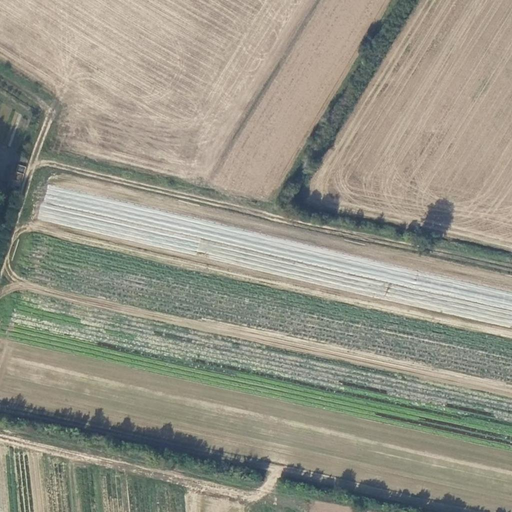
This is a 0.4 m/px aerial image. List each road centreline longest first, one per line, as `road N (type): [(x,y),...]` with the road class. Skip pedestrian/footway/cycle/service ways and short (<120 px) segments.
road 1 (track): [(33,160),(511,266)]
road 2 (track): [(461,511),(0,408)]
road 3 (track): [(0,271),(47,122),(46,106),(0,76)]
